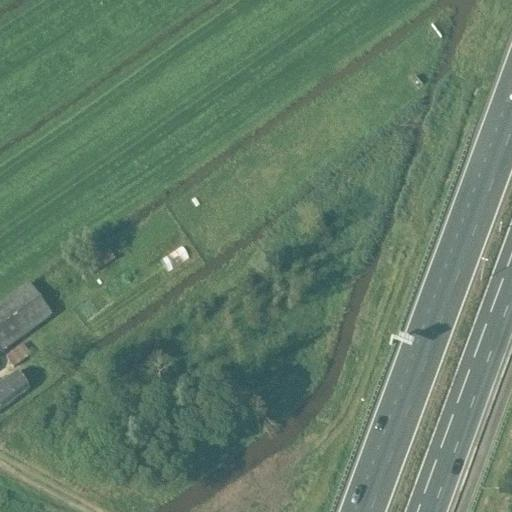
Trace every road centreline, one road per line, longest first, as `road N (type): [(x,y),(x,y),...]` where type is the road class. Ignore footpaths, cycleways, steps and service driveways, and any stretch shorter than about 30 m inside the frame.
road 1 (motorway): [(511,127),(370,511)]
road 2 (motorway): [(425,511),(511,275)]
